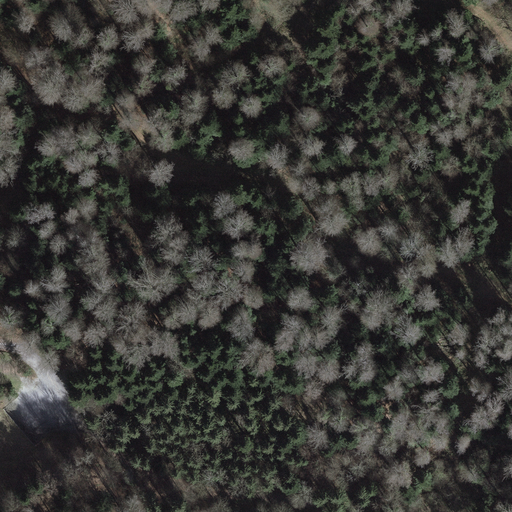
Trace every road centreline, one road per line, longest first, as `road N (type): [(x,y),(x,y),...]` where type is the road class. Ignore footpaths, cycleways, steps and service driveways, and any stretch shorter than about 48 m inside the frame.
road 1 (track): [(0,40),(52,107),(114,117),(186,167),(275,183),(337,247),(452,273),(511,303)]
road 2 (track): [(0,348),(30,352),(90,433),(156,481),(315,511)]
